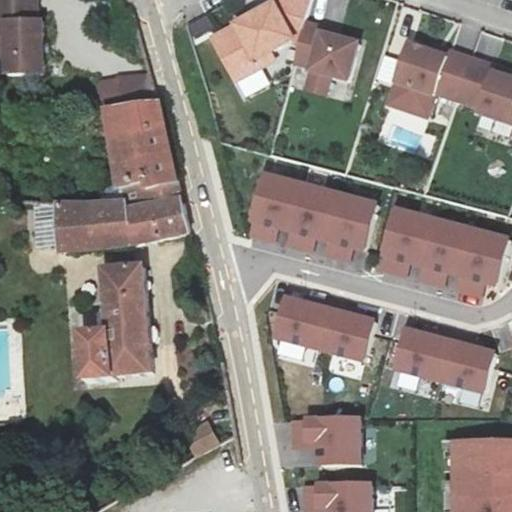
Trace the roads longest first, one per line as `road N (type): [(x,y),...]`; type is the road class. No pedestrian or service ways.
road 1 (residential): [(511,300),(473,316),(271,264),(220,273)]
road 2 (unclassified): [(149,6),(220,273)]
road 3 (unclassified): [(220,273),(266,511)]
